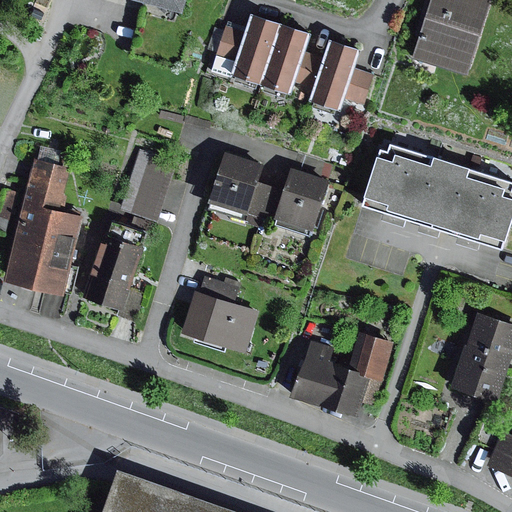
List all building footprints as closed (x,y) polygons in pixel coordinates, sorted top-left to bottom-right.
[(185,0),(126,0),(181,16),(185,0)] [(490,1),(486,0),(432,0),(412,61),(467,77),(490,1)] [(280,26),(250,17),(245,33),(226,27),(217,55),(235,61),(230,77),(260,87),(280,26)] [(305,53),(311,35),(280,26),(260,87),(290,97),(295,83),(313,89),(323,58),(305,53)] [(361,53),(328,42),(323,58),(313,89),(308,102),(341,113),(346,98),(365,106),(374,75),(356,68),(361,53)] [(386,153),(378,151),(360,210),(502,253),(511,220),(511,184),(388,145),(386,153)] [(177,164),(140,150),(119,212),(157,224),(177,164)] [(264,167),(224,154),(207,212),(259,228),(261,219),(271,187),(258,182),(264,167)] [(69,174),(32,166),(2,284),(63,298),(83,218),(59,213),(69,174)] [(290,170),(283,191),(271,187),(261,219),(276,223),(275,227),(309,239),(310,233),(313,234),(329,182),(290,170)] [(167,205),(180,210),(189,188),(177,183),(167,205)] [(107,237),(103,235),(81,300),(123,314),(144,250),(142,249),(146,235),(112,224),(107,237)] [(199,295),(194,294),(180,336),(246,355),(259,313),(234,306),(239,289),(205,278),(199,295)] [(511,356),(511,325),(476,314),(449,389),(496,405),(511,356)] [(393,344),(358,333),(347,371),(355,374),(355,376),(382,384),(393,344)] [(334,349),(310,343),(288,400),(358,421),(362,405),(374,408),(382,384),(355,376),(355,374),(347,371),(329,363),(334,349)] [(511,436),(502,433),(486,467),(511,478),(511,436)] [(226,511),(116,474),(102,511),(226,511)]
